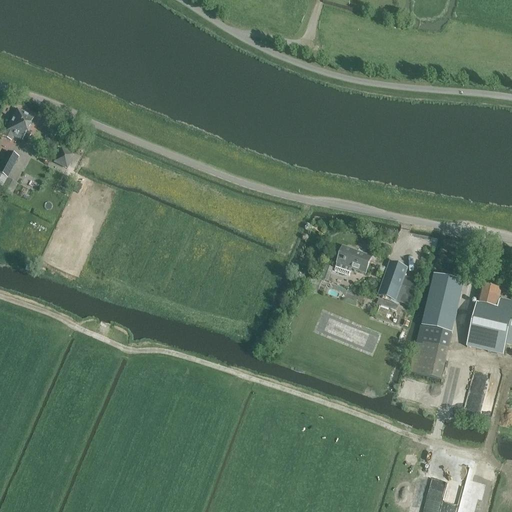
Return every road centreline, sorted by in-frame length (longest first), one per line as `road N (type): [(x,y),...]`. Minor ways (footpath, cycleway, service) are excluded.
road 1 (track): [(0,295),(128,352),(163,351),(434,443),(460,353)]
road 2 (tertiary): [(511,239),(239,182),(0,85)]
road 3 (unclassified): [(511,97),(324,72),(258,46),(179,0)]
road 4 (track): [(486,234),(460,353),(511,371),(486,454)]
